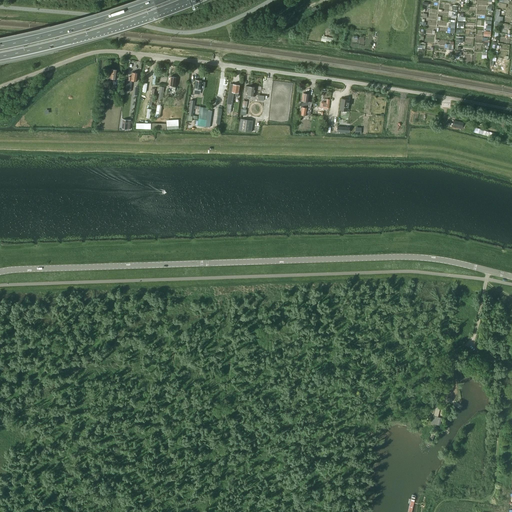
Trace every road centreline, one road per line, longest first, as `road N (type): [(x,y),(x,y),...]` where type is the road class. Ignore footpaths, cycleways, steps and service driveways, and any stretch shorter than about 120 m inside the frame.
road 1 (unclassified): [(511,110),(114,51),(0,86)]
road 2 (track): [(0,140),(407,146),(511,166)]
road 3 (tertiary): [(511,275),(412,257),(0,271)]
road 4 (motorway): [(0,55),(185,0)]
road 5 (motorway): [(159,0),(0,45)]
